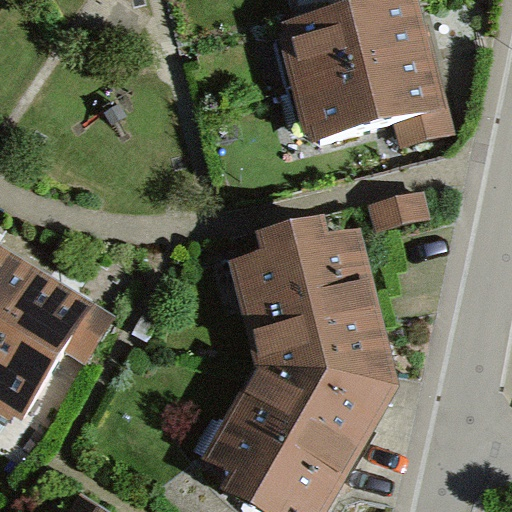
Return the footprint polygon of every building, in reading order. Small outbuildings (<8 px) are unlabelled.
[(421,0),(377,0),(285,24),(316,142),(397,121),(404,147),(456,133),(421,0)] [(425,191),(369,205),(376,234),(432,219),(425,191)] [(326,511),(400,387),(360,227),(327,235),(323,219),(258,235),(262,251),(232,258),(260,372),(211,454),(242,472),(234,486),(277,511),(326,511)] [(0,414),(12,422),(18,412),(23,415),(62,351),(85,364),(116,314),(0,244),(0,414)] [(99,511),(79,499),(71,511),(99,511)]
